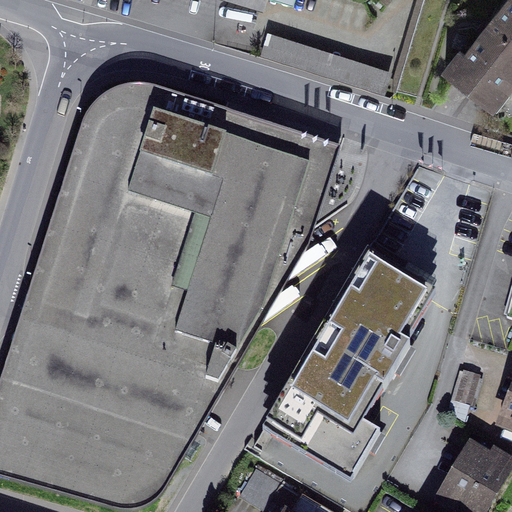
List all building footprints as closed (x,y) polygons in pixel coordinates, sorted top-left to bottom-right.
[(511,0),(503,0),(441,75),(488,115),(511,85),(511,0)] [(308,242),(338,145),(145,84),(125,84),(99,99),(87,114),(0,388),(0,472),(124,507),(145,503),(160,493),(308,242)] [(404,334),(432,287),(372,251),(288,391),(354,430),(362,416),(409,337),(404,334)] [(452,409),(472,413),(481,375),(462,370),(452,409)] [(511,378),(491,430),(511,438),(511,378)] [(354,430),(288,391),(267,427),(352,478),(382,428),(362,416),(354,430)] [(444,511),(487,511),(511,473),(511,466),(473,442),(434,505),(444,511)] [(257,469),(243,496),(265,508),(280,481),(257,469)]
